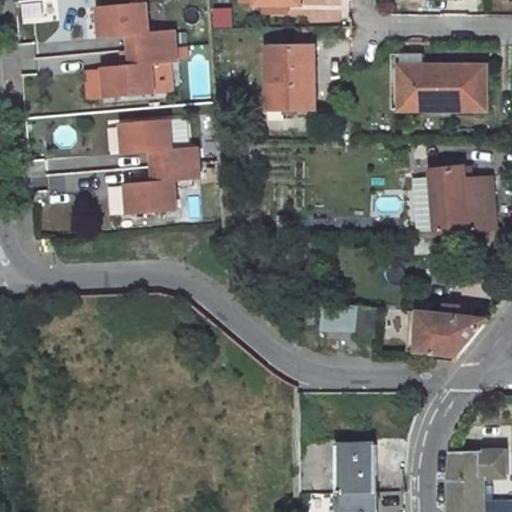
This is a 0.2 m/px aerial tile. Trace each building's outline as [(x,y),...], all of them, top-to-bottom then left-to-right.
[(355,0),(357,13),(375,10),(372,0),(355,0)] [(134,52),(176,48),(174,32),(150,34),(147,5),(99,9),(102,39),(133,37),(134,52)] [(210,8),(212,28),(231,26),(230,6),(210,8)] [(176,48),(134,52),(135,67),(104,69),(107,100),(155,95),(153,66),(177,64),(177,61),(188,60),(187,49),(176,50),(176,48)] [(315,48),(269,49),(269,109),(316,108),(315,48)] [(487,68),(401,67),(402,109),(487,110),(487,68)] [(157,168),(199,164),(198,149),(173,151),(171,121),(123,125),(125,156),(156,153),(157,168)] [(201,180),(199,164),(157,168),(158,183),(128,186),(130,216),(179,212),(176,183),(201,180)] [(471,167),(432,170),(436,235),(494,230),(491,184),(484,177),(472,179),(471,167)] [(295,301),(296,333),(377,336),(379,310),(295,301)] [(489,321),(459,317),(460,310),(444,309),(443,316),(418,313),(417,353),(459,358),(489,321)] [(378,447),(337,447),(338,495),(379,495),(378,447)] [(511,511),(511,505),(485,506),(484,479),(505,478),(505,454),(454,456),(454,511),(511,511)] [(379,511),(379,495),(338,495),(338,511),(379,511)]
